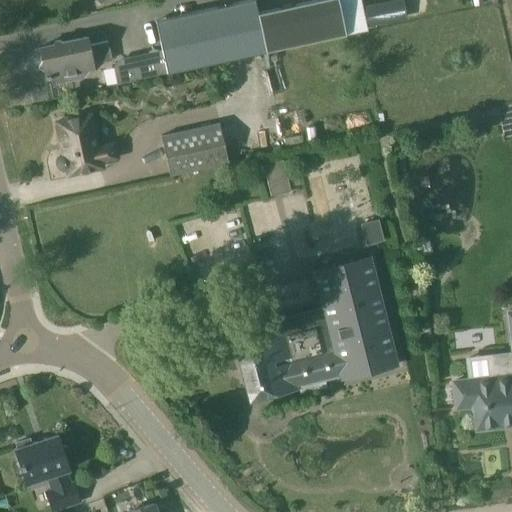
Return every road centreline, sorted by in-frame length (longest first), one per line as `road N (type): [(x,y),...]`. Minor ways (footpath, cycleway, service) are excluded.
road 1 (tertiary): [(222,511),(98,369),(28,350)]
road 2 (unclassified): [(28,350),(0,204)]
